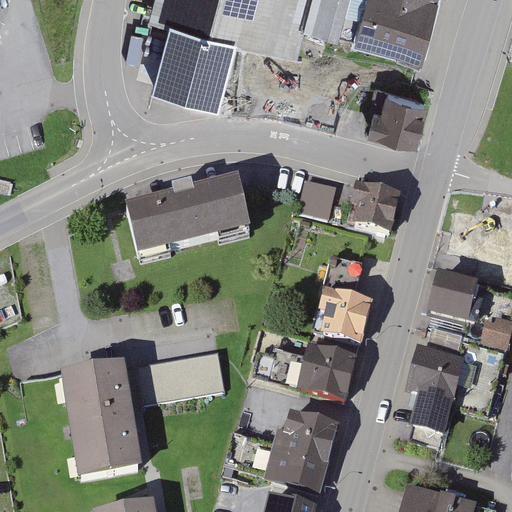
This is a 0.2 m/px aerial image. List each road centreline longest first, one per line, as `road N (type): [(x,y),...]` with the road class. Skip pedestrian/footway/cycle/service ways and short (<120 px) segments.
road 1 (secondary): [(437,172),(349,511)]
road 2 (residential): [(126,159),(228,135),(437,172)]
road 3 (secondary): [(485,0),(437,172)]
road 4 (residential): [(107,0),(104,97),(126,159)]
road 5 (residential): [(0,223),(126,159)]
